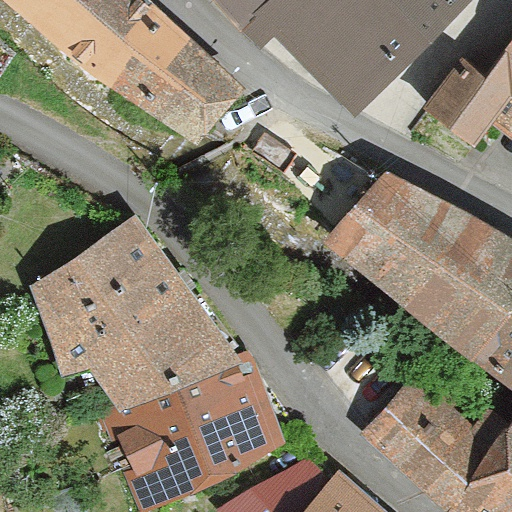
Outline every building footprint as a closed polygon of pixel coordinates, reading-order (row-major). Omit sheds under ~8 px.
[(10,0),(89,69),(198,138),(240,86),(136,0),(10,0)] [(249,0),(259,10),(269,0),(249,0)] [(269,0),(259,10),(361,99),(460,0),(269,0)] [(489,118),(511,134),(511,43),(489,76),(462,57),(428,106),(475,139),(489,118)] [(325,231),(479,354),(511,313),(511,252),(379,174),(325,231)] [(103,406),(227,340),(123,224),(36,287),(63,371),(87,364),(103,406)] [(511,381),(511,313),(479,354),(511,381)] [(144,506),(283,437),(227,340),(103,406),(144,506)] [(370,424),(450,501),(497,436),(424,365),(370,424)] [(450,501),(466,511),(511,511),(511,415),(497,436),(450,501)] [(223,505),(228,511),(309,511),(328,491),(305,457),(223,505)] [(381,511),(342,477),(328,491),(309,511),(381,511)]
